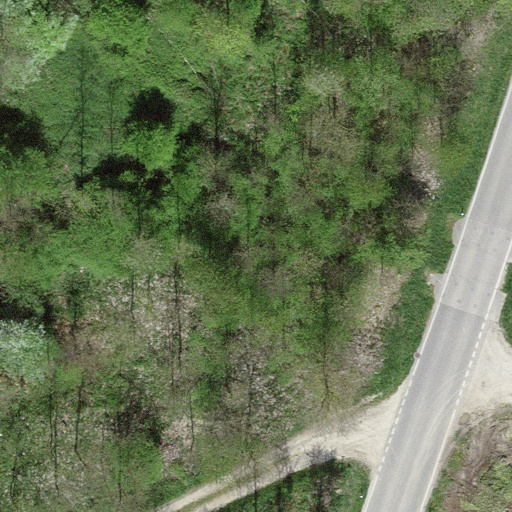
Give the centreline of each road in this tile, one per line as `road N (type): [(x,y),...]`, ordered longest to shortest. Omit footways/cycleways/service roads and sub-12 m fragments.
road 1 (tertiary): [(511,157),(390,511)]
road 2 (track): [(182,511),(426,412)]
